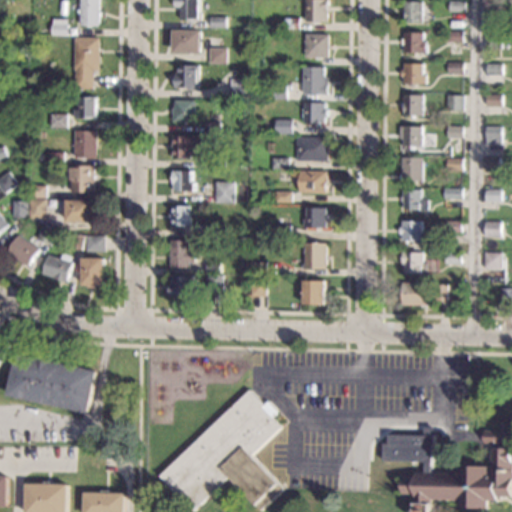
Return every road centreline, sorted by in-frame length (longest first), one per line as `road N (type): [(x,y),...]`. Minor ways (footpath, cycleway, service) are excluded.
road 1 (residential): [(511,336),(113,329),(72,325),(0,296)]
road 2 (residential): [(366,334),(369,0)]
road 3 (residential): [(139,331),(141,0)]
